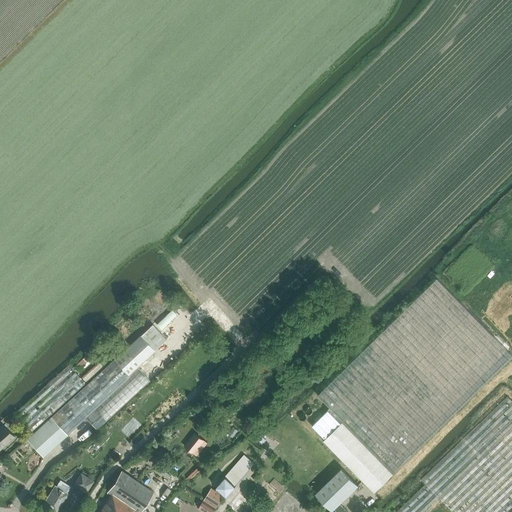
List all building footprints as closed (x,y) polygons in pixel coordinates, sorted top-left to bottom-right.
[(317,396),(343,423),(394,474),(511,358),(511,355),(438,279),(317,396)] [(167,339),(153,324),(140,335),(155,350),(167,339)] [(129,375),(137,367),(155,351),(155,350),(140,335),(114,359),(129,375)] [(78,370),(93,357),(89,353),(75,366),(78,370)] [(86,383),(112,360),(108,355),(105,358),(104,357),(81,377),(86,383)] [(51,417),(67,435),(86,417),(97,430),(150,380),(139,368),(130,376),(129,375),(114,359),(51,417)] [(31,432),(86,384),(69,365),(14,414),(31,432)] [(143,366),(140,369),(147,377),(150,373),(143,366)] [(130,376),(139,368),(137,367),(129,375),(130,376)] [(421,479),(426,484),(395,511),(505,511),(511,506),(511,400),(507,396),(421,479)] [(67,435),(51,417),(27,439),(42,457),(67,435)] [(374,493),(394,474),(343,423),(324,441),(374,493)] [(0,448),(15,436),(3,424),(0,426),(0,448)] [(232,437),(238,431),(234,427),(228,434),(232,437)] [(207,442),(195,432),(184,446),(197,456),(207,442)] [(104,434),(97,441),(102,445),(109,438),(104,434)] [(92,446),(97,450),(100,446),(96,442),(92,446)] [(226,477),(234,485),(254,463),(252,461),(245,455),(244,454),(225,476),(226,477)] [(359,485),(343,468),(316,494),(332,511),(359,485)] [(138,511),(153,492),(122,470),(107,491),(112,494),(98,511),(134,511),(135,510),(138,511)] [(75,483),(88,491),(94,481),(81,473),(75,483)] [(257,482),(262,477),(259,473),(246,486),(252,493),(259,485),(257,482)] [(236,486),(234,485),(226,477),(216,487),(226,496),(236,486)] [(51,492),(44,503),(46,505),(46,507),(48,509),(50,507),(55,511),(63,499),(64,500),(68,494),(54,485),(49,491),(51,492)] [(203,511),(211,511),(222,496),(210,488),(197,508),(203,511)] [(234,499),(238,504),(247,495),(242,490),(234,499)] [(271,511),(308,511),(286,491),(271,511)] [(172,500),(180,505),(183,501),(174,496),(172,500)]
